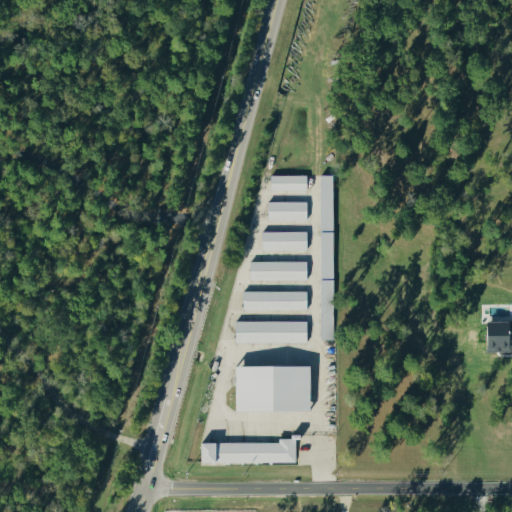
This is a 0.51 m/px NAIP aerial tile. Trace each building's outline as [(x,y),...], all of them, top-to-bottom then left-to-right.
[(324,339),(336,339),(335,174),(324,174),(324,339)] [(268,175),(303,175),(303,189),(268,189),(268,175)] [(265,201),(304,201),(304,219),(265,219),(265,201)] [(259,231),(303,231),(303,249),(259,249),(259,231)] [(247,261),(303,261),(303,279),(247,279),(247,261)] [(240,291),(303,291),(303,309),(240,309),(240,291)] [(309,321),(239,320),(238,341),(309,342),(309,321)] [(511,320),(491,321),(491,351),(511,350),(511,320)] [(315,411),(315,366),(241,365),(240,410),(315,411)] [(297,461),(297,438),(280,438),(280,441),(206,443),(206,463),(297,461)]
